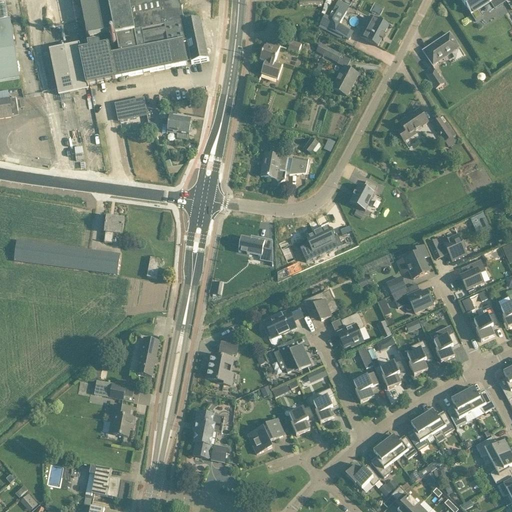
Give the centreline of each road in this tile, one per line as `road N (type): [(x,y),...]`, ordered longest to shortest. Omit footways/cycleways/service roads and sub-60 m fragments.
road 1 (unclassified): [(428,0),(320,197),(289,211),(211,202)]
road 2 (secondary): [(198,200),(0,172)]
road 3 (residential): [(364,439),(481,368)]
road 4 (secondary): [(218,134),(239,0)]
